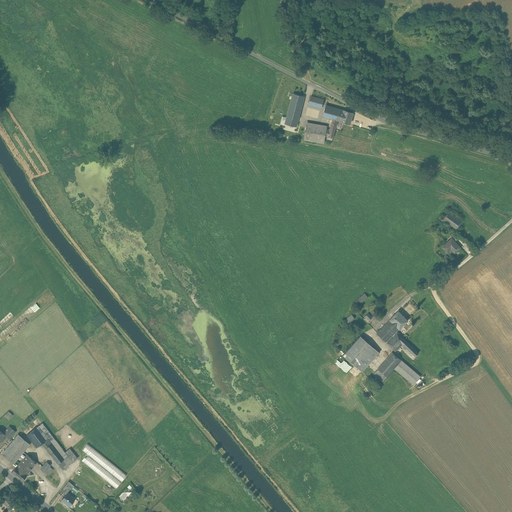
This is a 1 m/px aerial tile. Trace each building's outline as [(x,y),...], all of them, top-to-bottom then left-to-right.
[(294,94),(289,112),(299,114),(304,96),(294,94)] [(324,100),(311,96),(309,104),(322,107),(324,100)] [(341,110),(326,105),(323,116),(333,119),(338,120),(341,110)] [(353,113),(344,110),(344,111),(341,110),(338,120),(341,121),(341,122),(349,124),(353,113)] [(299,114),(289,112),(286,123),(296,126),(299,114)] [(265,124),(266,122),(265,120),(264,119),(262,118),(260,117),(259,118),(257,119),(256,120),(255,122),(256,124),(257,126),(259,127),(261,128),(263,127),(264,126),(265,124)] [(327,136),(327,137),(327,139),(332,141),(335,132),(338,120),(333,119),(329,130),(327,136)] [(325,126),(307,123),(304,139),(324,143),(325,136),(327,136),(329,130),(326,129),(327,128),(327,126),(325,126)] [(453,215),(449,212),(443,219),(456,229),(462,221),(453,215)] [(459,238),(453,232),(449,236),(452,238),(455,242),(459,238)] [(452,238),(442,247),(446,252),(450,248),(455,253),(460,248),(455,242),(452,238)] [(365,293),(355,301),(357,304),(360,302),(361,303),(368,297),(365,293)] [(408,320),(398,311),(390,319),(399,329),(408,320)] [(352,314),(345,320),(348,324),(355,318),(352,314)] [(390,319),(377,333),(395,351),(402,344),(415,356),(419,353),(406,340),(397,331),(399,329),(390,319)] [(379,352),(361,336),(343,355),(362,372),(379,352)] [(401,360),(392,352),(385,361),(394,369),(394,368),(401,360)] [(407,365),(401,360),(394,368),(414,385),(421,376),(407,365)] [(394,369),(385,361),(378,369),(387,377),(394,369)] [(387,377),(378,369),(374,374),(383,381),(387,377)] [(9,420),(13,415),(9,411),(5,416),(9,420)] [(65,452),(42,423),(27,435),(36,448),(42,443),(62,469),(72,461),(68,456),(65,452)] [(12,429),(9,432),(7,430),(5,432),(10,437),(15,432),(12,429)] [(18,434),(2,454),(13,463),(30,444),(18,434)] [(126,475),(87,444),(82,450),(86,454),(120,481),(126,475)] [(73,452),(68,456),(72,461),(73,462),(78,459),(73,452)] [(120,481),(86,454),(81,460),(115,488),(120,481)] [(27,455),(20,463),(29,471),(36,462),(27,455)] [(46,462),(40,469),(44,473),(49,468),(51,465),(46,462)] [(29,471),(20,463),(19,464),(18,466),(17,467),(16,466),(11,472),(22,481),(27,475),(26,474),(29,471)] [(49,468),(44,473),(49,476),(53,471),(49,468)] [(66,484),(61,491),(65,494),(67,493),(65,492),(69,486),(66,484)] [(65,494),(61,500),(69,506),(72,502),(71,501),(74,498),(67,493),(65,494)] [(14,504),(7,496),(2,500),(8,509),(14,504)] [(69,506),(68,507),(72,510),(78,502),(75,499),(72,502),(69,506)]
